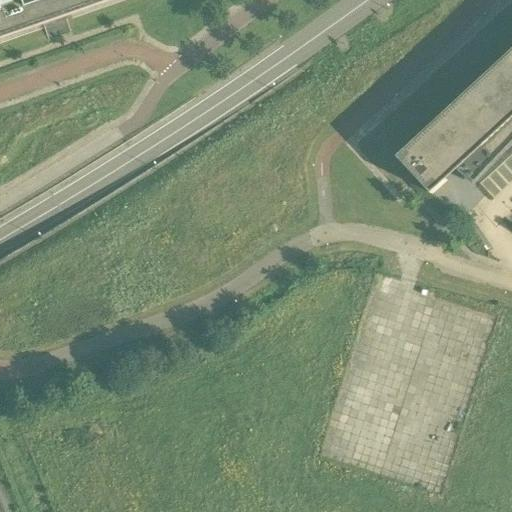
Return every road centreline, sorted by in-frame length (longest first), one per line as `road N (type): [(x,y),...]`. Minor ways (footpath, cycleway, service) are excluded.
road 1 (secondary): [(0,239),(204,113),(366,0)]
road 2 (unclassified): [(330,237),(322,170),(329,152),(493,0)]
road 3 (residential): [(511,281),(416,248),(330,237)]
road 4 (residential): [(175,70),(130,49),(0,93)]
